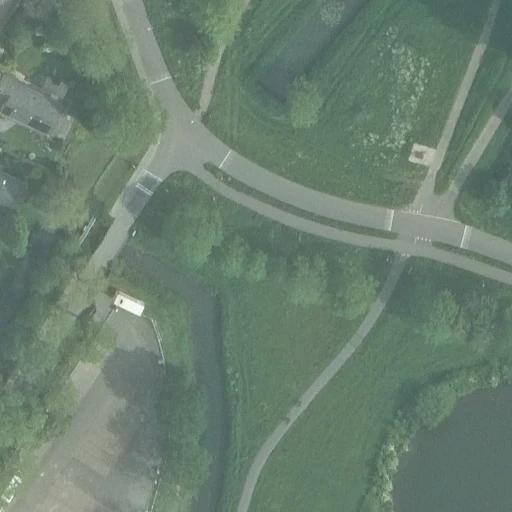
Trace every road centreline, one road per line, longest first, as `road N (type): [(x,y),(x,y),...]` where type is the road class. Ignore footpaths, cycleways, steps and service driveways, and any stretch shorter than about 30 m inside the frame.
road 1 (unclassified): [(511,256),(280,190),(187,128)]
road 2 (residential): [(154,177),(0,425)]
road 3 (unclassified): [(187,128),(167,100),(131,0)]
